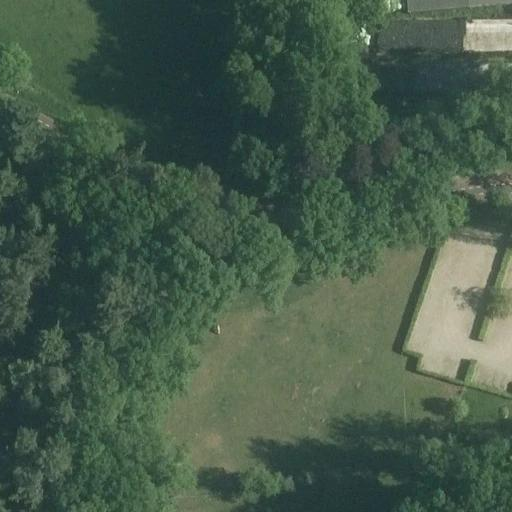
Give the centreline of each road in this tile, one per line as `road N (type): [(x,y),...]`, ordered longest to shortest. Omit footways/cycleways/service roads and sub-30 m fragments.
road 1 (tertiary): [(511,188),(312,216),(219,207)]
road 2 (unclassified): [(97,434),(219,207)]
road 3 (tertiary): [(219,207),(157,185),(0,100)]
road 4 (track): [(219,207),(257,0)]
